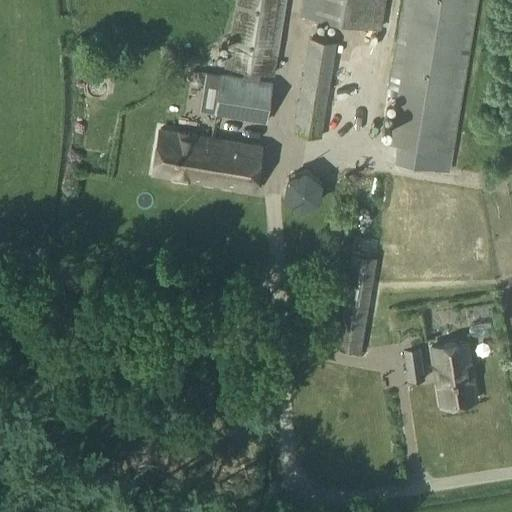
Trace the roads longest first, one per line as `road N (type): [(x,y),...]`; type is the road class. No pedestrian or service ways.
road 1 (unclassified): [(511,475),(334,503),(307,495),(286,460),(280,290)]
road 2 (track): [(280,290),(118,276),(0,242)]
